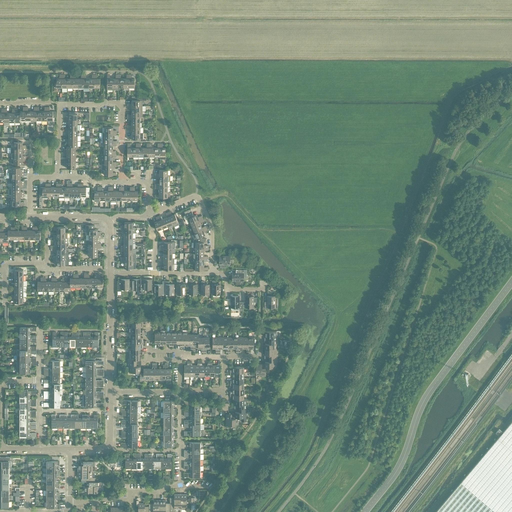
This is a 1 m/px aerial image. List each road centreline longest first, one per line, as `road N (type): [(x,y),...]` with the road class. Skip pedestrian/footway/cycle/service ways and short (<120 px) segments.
road 1 (residential): [(58,177),(60,109),(122,106)]
road 2 (residential): [(213,272),(212,233),(198,198),(150,216)]
